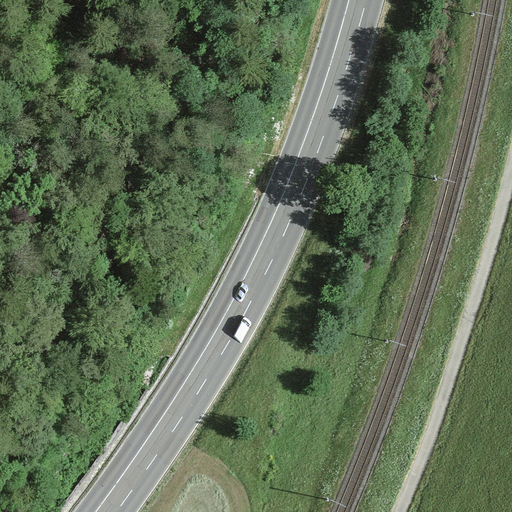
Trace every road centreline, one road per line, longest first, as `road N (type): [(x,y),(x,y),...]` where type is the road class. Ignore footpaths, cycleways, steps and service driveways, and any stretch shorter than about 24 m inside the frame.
road 1 (primary): [(359,0),(320,127),(266,256),(218,347),(109,511)]
road 2 (unclassified): [(511,164),(490,252),(398,511)]
